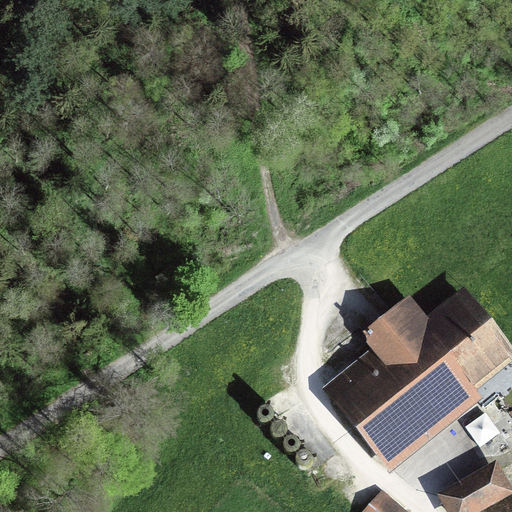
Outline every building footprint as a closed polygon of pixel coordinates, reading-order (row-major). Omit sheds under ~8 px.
[(390,364),(341,404),(381,454),(472,382),(507,354),(467,303),(430,333),(406,302),(366,335),(390,364)] [(257,415),(258,421),(262,424),(268,425),(273,422),(275,416),(274,411),(269,407),(264,407),(259,410),(257,415)] [(270,429),(272,434),(276,438),(282,438),(286,435),(289,430),(287,424),(283,421),(277,420),(273,423),(270,429)] [(286,441),(287,447),(291,450),(297,451),(302,448),(304,443),(302,437),(298,434),(293,433),(288,436),(286,441)] [(300,454),(301,460),(305,463),(311,464),(316,461),(318,456),(316,450),(312,447),(307,446),(302,449),(300,454)] [(511,511),(511,496),(495,467),(444,496),(452,511),(511,511)] [(400,511),(381,495),(366,511),(400,511)]
